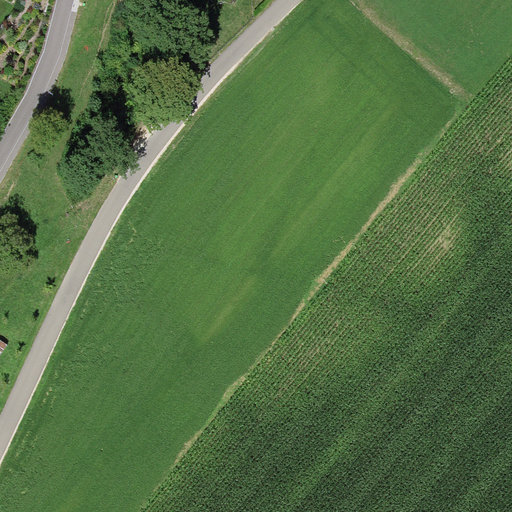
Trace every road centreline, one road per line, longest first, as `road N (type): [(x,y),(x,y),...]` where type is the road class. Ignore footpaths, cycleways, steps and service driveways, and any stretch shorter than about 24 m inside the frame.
road 1 (residential): [(0,433),(81,255),(151,144),(282,0)]
road 2 (residential): [(0,159),(53,62),(64,0)]
